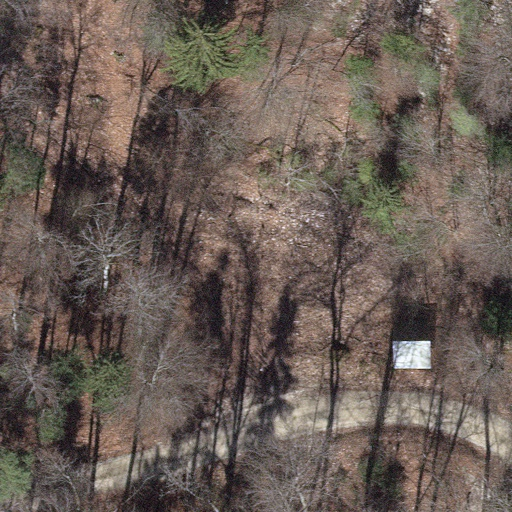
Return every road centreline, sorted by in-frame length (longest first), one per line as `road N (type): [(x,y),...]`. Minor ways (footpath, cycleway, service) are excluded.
road 1 (track): [(0,491),(75,486),(265,431),(416,429),(511,484)]
road 2 (track): [(0,98),(108,193),(235,325),(265,431)]
